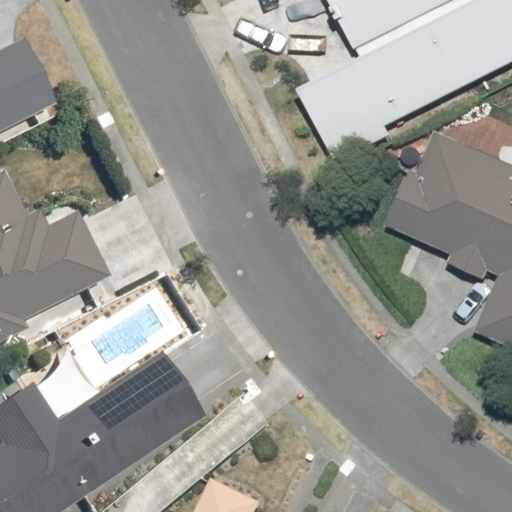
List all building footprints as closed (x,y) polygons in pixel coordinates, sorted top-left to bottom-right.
[(309,92),(347,164),(511,77),(511,0),(340,0),(372,60),(309,92)] [(0,130),(51,105),(21,45),(0,55),(0,130)] [(511,166),(443,133),(397,228),(459,259),(456,264),(491,281),(494,275),(507,281),(482,332),(511,346),(511,166)] [(0,184),(0,346),(30,332),(35,341),(85,318),(74,294),(106,279),(78,220),(51,233),(43,216),(28,223),(9,181),(0,184)] [(0,511),(77,511),(89,504),(84,496),(202,418),(166,356),(53,422),(34,388),(0,407),(0,440),(4,447),(0,449),(0,511)] [(271,511),(274,507),(226,481),(209,511),(271,511)]
